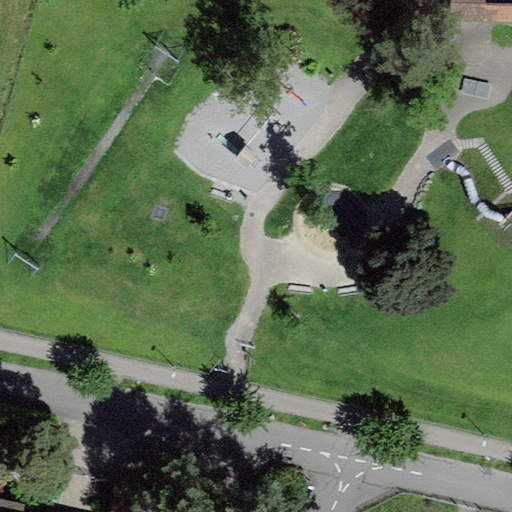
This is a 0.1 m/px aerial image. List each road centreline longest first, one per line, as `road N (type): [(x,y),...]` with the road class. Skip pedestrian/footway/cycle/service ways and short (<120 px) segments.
road 1 (residential): [(362,466),(0,382)]
road 2 (residential): [(511,494),(362,466)]
